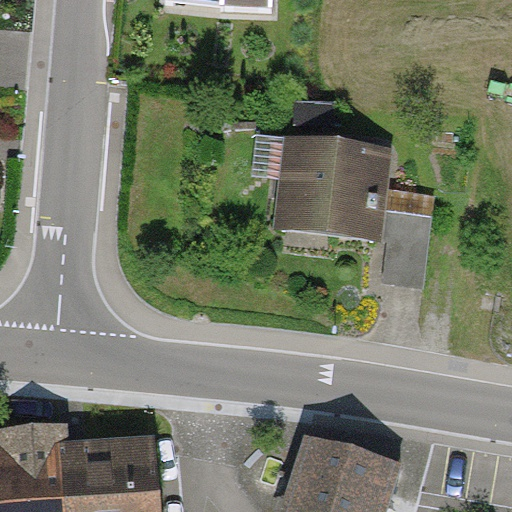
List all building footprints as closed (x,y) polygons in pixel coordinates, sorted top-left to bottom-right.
[(169,0),(168,12),(267,20),(269,0),(169,0)] [(387,221),(394,154),(288,143),(279,232),(385,243),(387,221)] [(431,226),(387,221),(385,243),(380,285),(424,289),(431,226)] [(163,511),(159,447),(62,455),(66,511),(163,511)] [(406,511),(416,482),(314,449),(293,511),(406,511)] [(66,511),(62,455),(0,459),(0,511),(66,511)]
